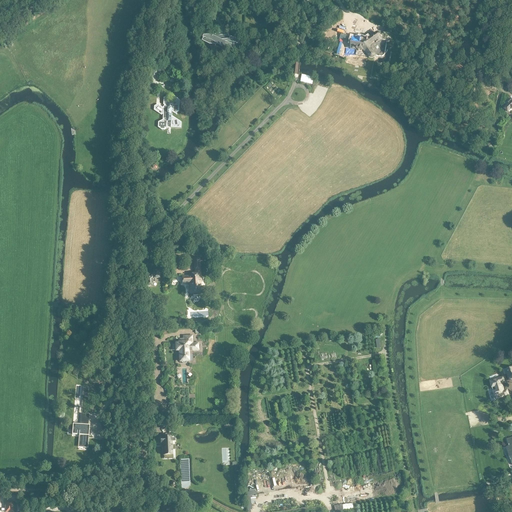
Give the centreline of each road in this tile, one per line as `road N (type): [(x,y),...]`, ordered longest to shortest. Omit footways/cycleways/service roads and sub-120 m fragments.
road 1 (unclassified): [(142,511),(125,160),(162,0)]
road 2 (track): [(302,26),(287,99),(180,208),(129,242)]
road 3 (track): [(237,511),(194,492),(0,492)]
road 4 (track): [(300,335),(328,501)]
